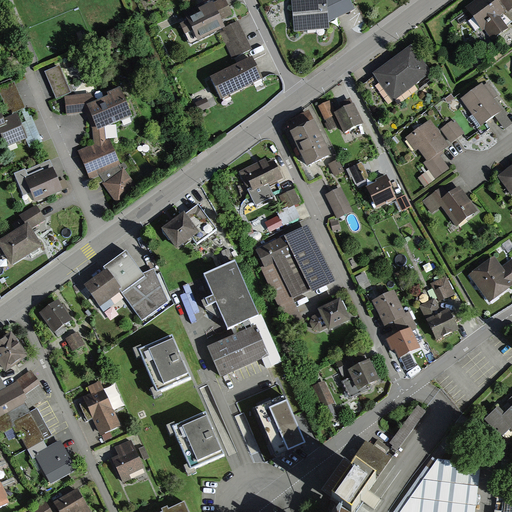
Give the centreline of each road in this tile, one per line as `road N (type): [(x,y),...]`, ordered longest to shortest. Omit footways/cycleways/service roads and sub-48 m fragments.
road 1 (residential): [(268,119),(404,391)]
road 2 (residential): [(17,304),(114,511)]
road 3 (tertiary): [(268,119),(102,243)]
road 4 (residential): [(404,391),(244,511)]
road 5 (residential): [(102,243),(28,68)]
road 6 (tertiary): [(433,0),(301,96)]
road 7 (residential): [(511,315),(404,391)]
